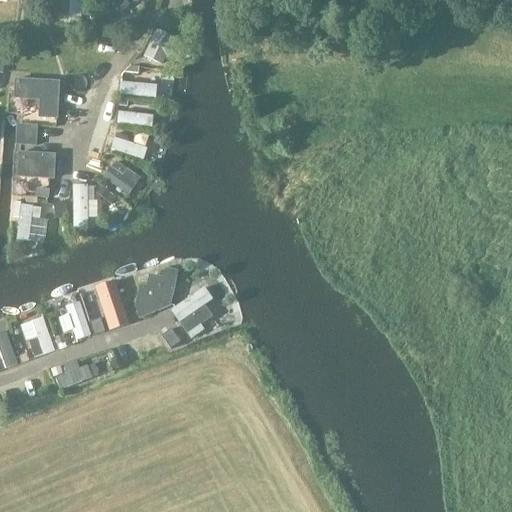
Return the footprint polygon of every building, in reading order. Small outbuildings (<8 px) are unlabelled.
[(173,40),(156,32),(143,58),(160,66),(165,57),(169,59),(173,50),(169,48),(173,40)] [(116,80),(116,95),(153,96),(153,81),(116,80)] [(114,110),(113,124),(138,125),(138,111),(114,110)] [(111,134),(106,147),(138,159),(143,146),(111,134)] [(54,155),(15,153),(13,182),(53,184),(54,155)] [(103,160),(94,180),(130,196),(139,176),(103,160)] [(94,226),(93,183),(68,184),(69,227),(94,226)] [(13,195),(11,239),(36,239),(38,196),(13,195)] [(109,288),(89,295),(102,332),(123,325),(109,288)] [(169,311),(178,322),(211,301),(203,289),(169,311)] [(62,326),(69,345),(89,338),(76,302),(63,307),(69,323),(62,326)] [(29,360),(50,355),(40,314),(19,319),(29,360)] [(196,320),(182,326),(187,337),(201,331),(196,320)] [(52,367),(59,389),(94,377),(89,361),(75,365),(73,360),(52,367)]
